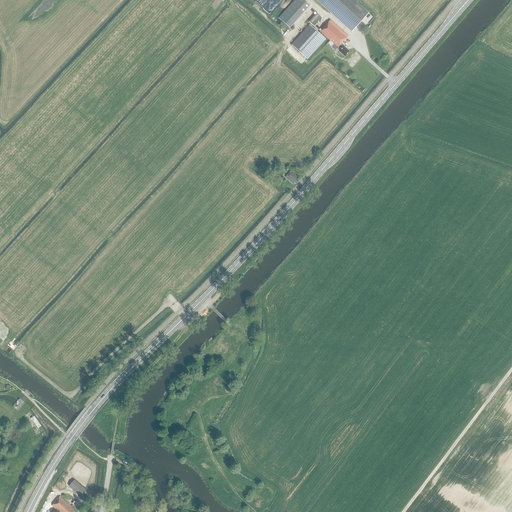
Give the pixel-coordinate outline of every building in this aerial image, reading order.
[(310,6),(303,0),(294,0),(278,18),(289,28),(310,6)] [(354,0),(317,0),(352,31),(368,13),(354,0)] [(321,18),(316,13),(309,22),(314,27),(321,18)] [(344,57),(349,52),(343,46),(343,47),(340,44),(347,37),(330,21),(318,33),(309,25),(291,45),(306,59),(324,39),(323,38),(324,36),(333,45),(331,47),(335,51),(337,48),(340,50),(339,52),(344,57)] [(293,185),(294,183),(296,185),(299,182),(297,180),(298,179),(290,172),(285,178),(293,185)] [(283,181),(277,176),(274,180),(280,184),(283,181)] [(213,346),(231,364),(239,356),(239,355),(248,346),(231,329),(213,346)] [(212,346),(207,351),(214,356),(218,351),(212,346)] [(79,495),(85,489),(74,478),(68,485),(79,495)] [(265,488),(260,494),(265,498),(270,493),(265,488)] [(60,494),(51,505),(58,511),(76,511),(77,511),(73,508),(74,506),(60,494)]
